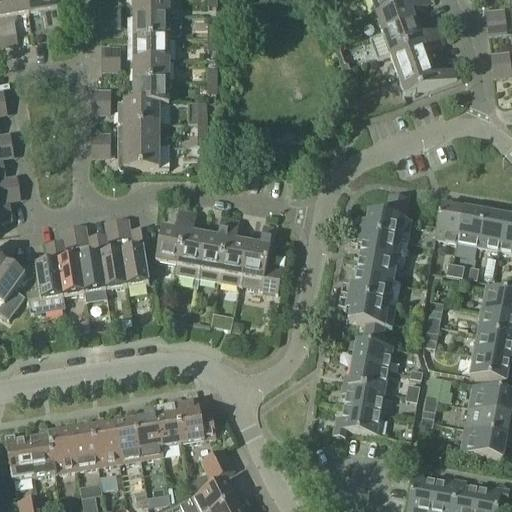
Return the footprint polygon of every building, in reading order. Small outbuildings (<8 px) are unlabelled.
[(18,50),(14,25),(17,20),(28,19),(24,0),(0,0),(0,26),(4,52),(18,50)] [(43,21),(47,45),(62,43),(57,13),(63,12),(60,0),(24,0),(28,19),(38,17),(43,21)] [(168,0),(133,0),(133,22),(169,23),(168,0)] [(206,0),(207,13),(216,13),(215,0),(206,0)] [(368,0),(375,19),(427,0),(368,0)] [(411,16),(430,9),(427,0),(375,19),(383,39),(415,28),(411,16)] [(130,44),(133,44),(169,44),(169,23),(133,22),(130,22),(130,29),(127,31),(127,41),(130,44)] [(377,64),(390,60),(442,41),(439,33),(419,40),(415,28),(383,39),(369,44),(377,64)] [(216,34),(207,34),(207,44),(216,44),(216,34)] [(425,56),(445,50),(442,41),(390,60),(397,80),(429,68),(425,56)] [(130,59),(130,66),(133,66),(169,66),(169,44),(133,44),(130,44),(127,47),(127,57),(130,59)] [(207,59),(216,59),(216,44),(207,44),(207,59)] [(133,87),(169,87),(169,66),(133,66),(133,87)] [(456,83),(453,74),(434,80),(429,68),(397,80),(405,101),(456,83)] [(216,75),(207,75),(207,87),(216,87),(216,75)] [(159,110),(169,110),(169,87),(133,87),(133,108),(133,109),(159,109),(159,110)] [(207,100),(216,100),(216,87),(207,87),(207,100)] [(133,108),(118,108),(118,110),(119,110),(119,115),(118,117),(118,127),(120,130),(159,131),(159,110),(159,109),(133,109),(133,108)] [(206,118),(197,118),(197,131),(206,131),(206,118)] [(118,133),(118,144),(121,146),(121,152),(159,152),(159,131),(120,130),(120,131),(118,133)] [(197,131),(197,143),(188,143),(188,153),(206,153),(206,131),(197,131)] [(120,175),(164,175),(169,175),(169,152),(159,152),(121,152),(121,159),(118,160),(118,172),(120,175)] [(206,165),(197,165),(197,179),(206,179),(206,165)] [(400,247),(404,225),(408,204),(390,201),(386,222),(369,219),(368,225),(367,228),(354,226),(354,230),(354,231),(353,232),(353,233),(352,238),(400,247)] [(10,209),(0,210),(0,219),(11,217),(10,209)] [(437,231),(434,246),(456,250),(463,215),(441,211),(437,231)] [(484,219),(463,215),(456,250),(477,254),(484,219)] [(175,236),(161,233),(155,267),(177,271),(187,217),(179,216),(175,236)] [(0,228),(12,226),(11,217),(0,219),(0,228)] [(177,271),(176,283),(191,286),(191,285),(197,286),(205,241),(192,239),(196,219),(191,218),(187,217),(177,271)] [(505,223),(484,219),(477,254),(499,258),(505,223)] [(197,286),(218,290),(230,225),(221,223),(217,243),(205,241),(197,286)] [(511,223),(505,223),(499,258),(511,260),(511,223)] [(218,290),(239,294),(247,249),(235,247),(238,226),(230,225),(218,290)] [(265,277),(273,233),(264,231),(260,251),(247,249),(239,294),(262,298),(266,299),(269,278),(265,277)] [(149,289),(141,235),(131,236),(134,256),(121,258),(127,293),(149,289)] [(350,251),(362,253),(361,262),(396,269),(400,247),(352,238),(351,245),(351,246),(351,247),(350,248),(350,251)] [(109,260),(106,240),(97,242),(105,296),(127,293),(121,258),(109,260)] [(88,243),(91,263),(79,265),(84,300),(105,296),(97,242),(88,243)] [(66,267),(63,247),(54,248),(63,303),(84,300),(79,265),(66,267)] [(64,313),(63,303),(54,248),(45,250),(49,270),(35,272),(39,298),(40,307),(28,308),(30,320),(45,318),(45,317),(64,313)] [(0,277),(12,262),(5,257),(4,257),(0,262),(0,277)] [(285,263),(276,261),(274,271),(284,273),(285,263)] [(25,303),(15,296),(25,282),(13,274),(19,267),(12,262),(0,277),(0,307),(4,311),(0,316),(0,317),(9,324),(25,303)] [(396,269),(361,262),(357,283),(392,290),(396,269)] [(448,269),(446,281),(454,282),(456,271),(453,270),(448,269)] [(464,272),(456,271),(454,282),(462,284),(464,272)] [(468,285),(476,287),(479,275),(474,274),(470,273),(468,285)] [(269,278),(266,299),(278,301),(281,280),(269,278)] [(355,292),(343,290),(342,293),(342,294),(342,295),(341,296),(340,302),(388,311),(392,290),(357,283),(355,292)] [(511,324),(511,301),(486,296),(483,313),(480,312),(479,318),(511,324)] [(27,299),(28,308),(40,307),(39,298),(27,299)] [(351,317),(349,327),(366,330),(362,349),(381,353),(384,333),(388,311),(340,302),(339,308),(339,309),(339,310),(339,311),(338,315),(351,317)] [(443,311),(443,310),(431,308),(430,316),(441,318),(443,311)] [(511,324),(479,318),(478,324),(481,324),(478,340),(511,346),(511,324)] [(427,330),(439,333),(440,325),(429,323),(427,330)] [(439,333),(427,330),(426,338),(437,340),(439,333)] [(475,355),(472,355),(471,361),(511,367),(511,346),(478,340),(475,355)] [(423,353),(435,355),(435,354),(436,347),(424,345),(423,353)] [(392,355),(381,353),(362,349),(357,348),(355,358),(352,370),(388,377),(392,355)] [(473,367),(470,383),(506,390),(508,380),(511,380),(511,367),(471,361),(470,366),(473,367)] [(384,398),(388,377),(352,370),(350,383),(349,392),(384,398)] [(426,401),(438,403),(439,397),(441,386),(429,384),(426,401)] [(420,393),(408,391),(406,399),(418,401),(420,393)] [(383,420),(384,414),(381,413),(384,398),(349,392),(347,399),(345,413),(383,420)] [(511,410),(511,398),(472,392),(468,414),(510,422),(511,410)] [(438,403),(437,408),(451,411),(453,400),(449,399),(439,397),(438,403)] [(405,407),(417,409),(418,401),(406,399),(406,402),(405,407)] [(437,408),(438,403),(426,401),(423,417),(435,419),(437,408)] [(198,406),(191,407),(182,409),(182,404),(175,405),(183,450),(191,449),(216,445),(212,420),(200,422),(198,406)] [(161,454),(179,451),(180,456),(183,455),(183,450),(175,405),(167,406),(168,411),(153,414),(154,423),(156,423),(160,454),(161,454)] [(335,433),(333,442),(345,444),(346,436),(376,441),(379,425),(382,426),(383,420),(345,413),(342,427),(341,434),(335,433)] [(466,426),(472,427),(470,436),(506,443),(510,422),(468,414),(466,426)] [(163,463),(161,454),(160,454),(156,423),(154,423),(144,425),(143,420),(133,422),(141,467),(163,463)] [(141,467),(133,422),(124,423),(125,428),(113,430),(119,470),(141,467)] [(432,434),(433,426),(422,423),(420,432),(432,434)] [(91,429),(98,474),(119,470),(113,430),(101,432),(100,427),(91,429)] [(70,437),(77,477),(98,474),(91,429),(81,430),(82,435),(70,437)] [(48,435),(55,481),(77,477),(70,437),(58,439),(58,434),(48,435)] [(28,444),(34,484),(55,481),(48,435),(39,437),(39,442),(28,444)] [(470,436),(469,446),(463,445),(461,457),(502,465),(506,443),(470,436)] [(4,442),(12,488),(34,484),(28,444),(16,445),(15,441),(4,442)] [(223,457),(201,468),(206,478),(228,467),(223,457)] [(212,489),(234,478),(228,467),(206,478),(207,480),(212,489)] [(207,480),(197,484),(201,494),(212,489),(207,480)] [(413,485),(408,511),(431,511),(436,489),(422,486),(413,485)] [(234,500),(227,487),(180,510),(180,511),(226,511),(241,505),(238,498),(234,500)] [(453,511),(457,493),(448,491),(436,489),(431,511),(453,511)] [(130,490),(123,491),(125,511),(135,511),(133,510),(130,490)] [(475,511),(478,497),(465,494),(457,493),(453,511),(475,511)] [(500,495),(499,501),(491,499),(478,497),(475,511),(497,511),(499,507),(502,508),(507,509),(509,497),(500,495)] [(168,500),(146,504),(147,511),(160,511),(170,510),(168,500)] [(96,511),(95,503),(81,505),(82,511),(96,511)]
